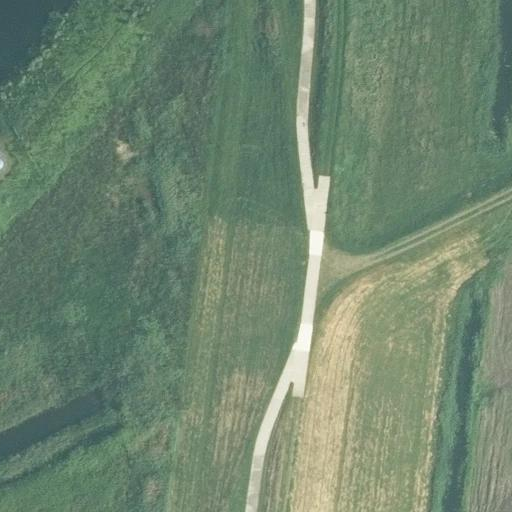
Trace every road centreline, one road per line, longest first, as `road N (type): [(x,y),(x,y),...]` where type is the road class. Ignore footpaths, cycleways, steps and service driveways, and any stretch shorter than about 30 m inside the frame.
road 1 (track): [(339,0),(313,266),(382,255),(511,192)]
road 2 (track): [(304,335),(283,511)]
